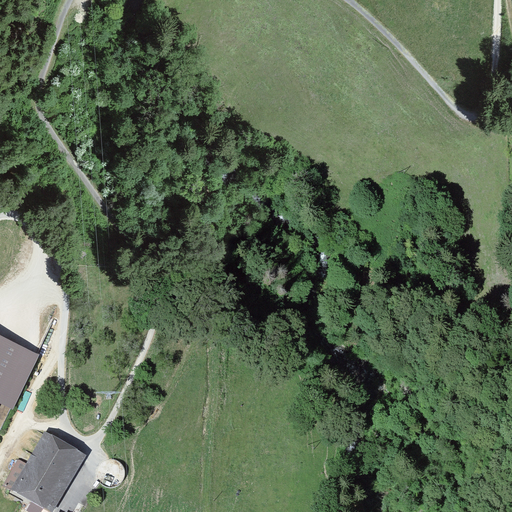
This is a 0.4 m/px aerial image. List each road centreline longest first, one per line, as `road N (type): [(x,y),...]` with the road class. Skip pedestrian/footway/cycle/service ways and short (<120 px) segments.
road 1 (track): [(0,218),(22,216),(48,243),(65,289),(57,377),(71,437),(102,433),(152,330),(161,300),(158,267),(110,217),(37,104),(74,0)]
road 2 (track): [(348,0),(466,116),(484,116),(493,106),(495,75)]
